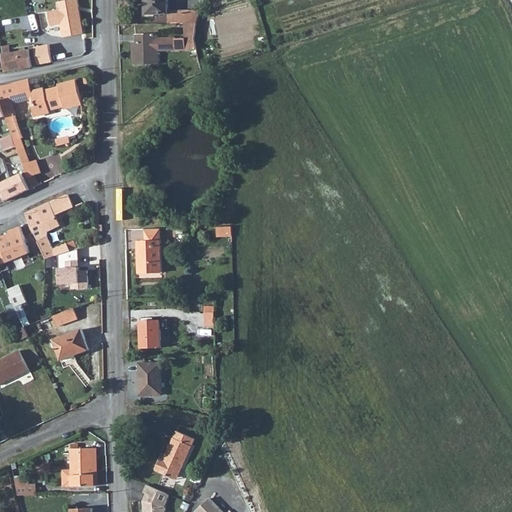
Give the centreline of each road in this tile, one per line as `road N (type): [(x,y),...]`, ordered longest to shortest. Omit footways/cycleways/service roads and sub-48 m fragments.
road 1 (unclassified): [(114,408),(109,167)]
road 2 (unclassified): [(109,167),(105,0)]
road 3 (unclassified): [(114,408),(0,459)]
